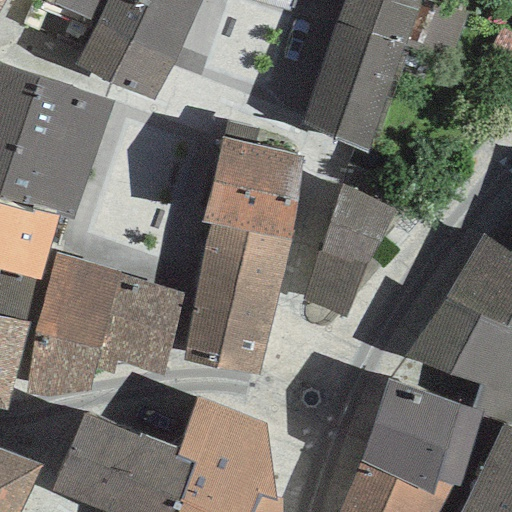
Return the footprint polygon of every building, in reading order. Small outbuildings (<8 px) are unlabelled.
[(40,0),(52,5),(97,23),(107,0),(40,0)] [(200,0),(107,0),(97,23),(175,60),(200,0)] [(246,0),(287,13),(290,0),(246,0)] [(343,0),(335,23),(403,46),(417,0),(343,0)] [(467,13),(438,3),(426,40),(454,50),(467,13)] [(97,23),(74,64),(153,100),(175,60),(97,23)] [(335,23),(300,126),(367,150),(403,46),(335,23)] [(0,65),(0,197),(33,208),(58,216),(71,220),(112,101),(0,65)] [(222,137),(200,222),(209,224),(290,240),(301,158),(222,137)] [(365,266),(394,212),(341,185),(320,252),(365,266)] [(0,270),(39,281),(58,216),(33,208),(31,214),(0,203),(0,270)] [(209,224),(182,361),(257,376),(290,240),(209,224)] [(480,417),(511,424),(511,256),(508,254),(481,238),(403,357),(479,386),(470,408),(482,412),(480,417)] [(302,301),(344,318),(365,266),(320,252),(317,251),(302,301)] [(181,294),(53,255),(34,333),(26,393),(49,398),(88,391),(94,368),(112,375),(116,363),(163,375),(181,294)] [(0,315),(29,323),(39,281),(0,270),(0,315)] [(0,409),(5,410),(29,323),(0,315),(0,409)] [(470,408),(386,380),(358,462),(432,497),(438,481),(458,489),(480,417),(482,412),(470,408)] [(174,511),(281,511),(281,499),(275,499),(264,425),(197,397),(179,449),(177,455),(194,463),(179,504),(174,511)] [(52,491),(101,511),(174,511),(179,504),(194,463),(177,455),(179,449),(140,434),(137,438),(83,416),(52,491)] [(459,511),(511,511),(511,429),(501,424),(468,494),(459,511)] [(0,452),(0,511),(18,511),(40,467),(0,452)] [(337,511),(459,511),(468,494),(458,489),(438,481),(432,497),(358,462),(337,511)]
